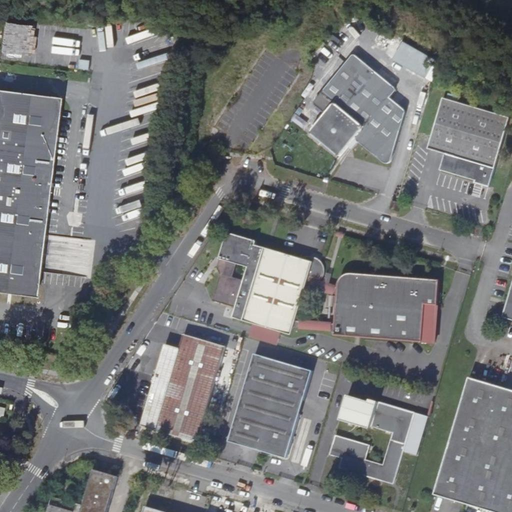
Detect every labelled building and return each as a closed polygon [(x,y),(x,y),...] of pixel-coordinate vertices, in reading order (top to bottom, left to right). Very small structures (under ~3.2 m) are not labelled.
[(394,59),(427,77),(438,58),(404,40),(394,59)] [(390,163),(394,154),(406,112),(390,98),(396,91),(396,89),(358,58),(356,56),(353,57),(315,103),(316,108),(324,115),(314,128),(313,132),(313,135),(315,138),(337,156),(340,156),(342,155),(356,139),(387,164),(388,164),(390,163)] [(58,98),(0,90),(0,292),(33,297),(58,98)] [(484,111),(443,99),(429,150),(445,154),(441,171),(475,181),(475,184),(489,188),(510,119),(484,111)] [(397,202),(393,200),(390,209),(399,212),(402,203),(397,202)] [(70,221),(74,222),(80,223),(82,212),(75,212),(71,211),(70,221)] [(257,241),(228,232),(219,259),(225,260),(213,300),(236,308),(234,317),(292,334),(293,328),(310,329),(311,323),(296,322),(306,286),(321,291),(323,284),(321,283),(323,281),(324,278),(325,272),(325,267),(323,263),(321,261),(317,259),(310,258),(304,258),(302,258),(256,244),(257,241)] [(43,233),(38,268),(92,276),(94,262),(87,261),(89,248),(79,246),(78,253),(72,252),(72,257),(49,254),(52,234),(43,233)] [(323,284),(321,291),(336,296),(334,325),(311,323),(310,329),(334,331),(333,336),(423,343),(425,313),(428,313),(431,313),(433,312),(435,309),(435,306),(438,306),(440,279),(412,277),(383,275),(353,273),(349,273),(346,274),(342,276),(339,280),(338,285),(337,288),(323,284)] [(511,285),(503,317),(511,319),(511,285)] [(435,344),(438,306),(435,306),(435,309),(433,312),(431,313),(428,313),(425,313),(423,343),(435,344)] [(102,316),(93,328),(98,331),(106,319),(102,316)] [(86,336),(89,330),(84,327),(80,332),(86,336)] [(180,349),(166,345),(142,426),(198,442),(227,347),(185,334),(184,338),(180,349)] [(261,347),(259,352),(275,357),(277,352),(261,347)] [(313,371),(256,354),(230,441),(272,453),(288,458),(313,371)] [(511,511),(511,390),(469,378),(434,495),(492,511),(511,511)] [(339,469),(394,486),(415,414),(370,401),(370,403),(348,397),(341,421),(371,431),(371,428),(393,434),(383,466),(366,461),(370,447),(336,437),(331,456),(342,459),(339,469)] [(108,511),(118,478),(114,477),(115,472),(109,470),(107,475),(94,471),(83,506),(52,497),(47,511),(108,511)]
